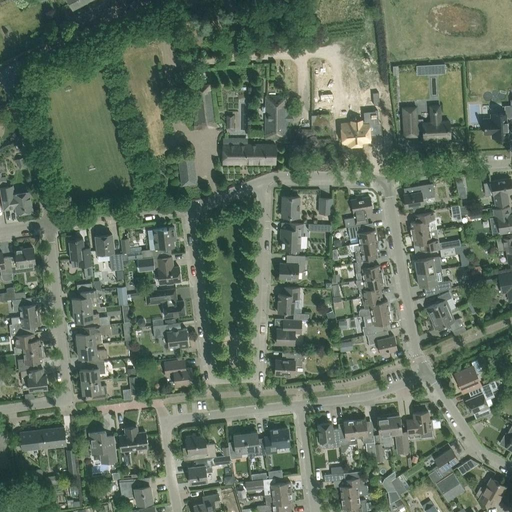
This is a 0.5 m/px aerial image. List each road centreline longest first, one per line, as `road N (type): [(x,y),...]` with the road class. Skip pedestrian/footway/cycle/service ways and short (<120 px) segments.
road 1 (residential): [(193,205),(211,369),(224,379),(246,377),(255,364),(261,180)]
road 2 (residential): [(0,410),(70,402),(49,223)]
road 3 (residential): [(177,511),(167,422),(300,404)]
road 4 (residential): [(428,372),(415,348),(386,182)]
road 5 (residential): [(49,223),(8,73)]
road 6 (unclassified): [(8,73),(143,0)]
road 7 (residential): [(193,205),(49,223)]
road 8 (residential): [(300,404),(370,396),(428,372)]
road 9 (residential): [(511,467),(479,451),(428,372)]
road 10 (residential): [(511,164),(410,167),(386,182)]
road 11 (residential): [(386,182),(366,175),(261,180)]
